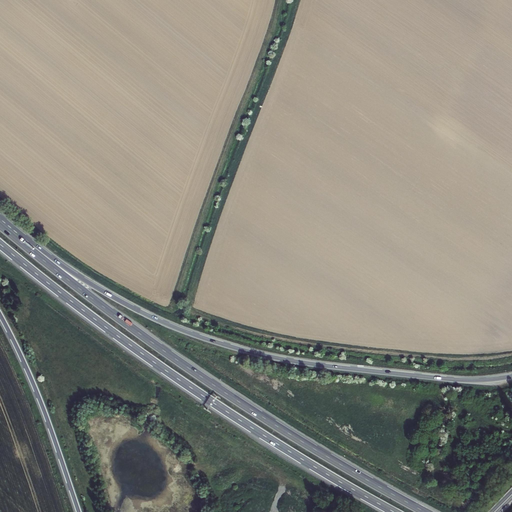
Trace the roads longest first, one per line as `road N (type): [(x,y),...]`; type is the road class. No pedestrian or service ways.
road 1 (motorway): [(511,376),(442,378),(232,347),(133,308),(16,237)]
road 2 (motorway): [(424,511),(222,390),(16,237)]
road 3 (motorway): [(0,244),(170,373),(393,511)]
road 4 (motorway): [(0,316),(79,511)]
